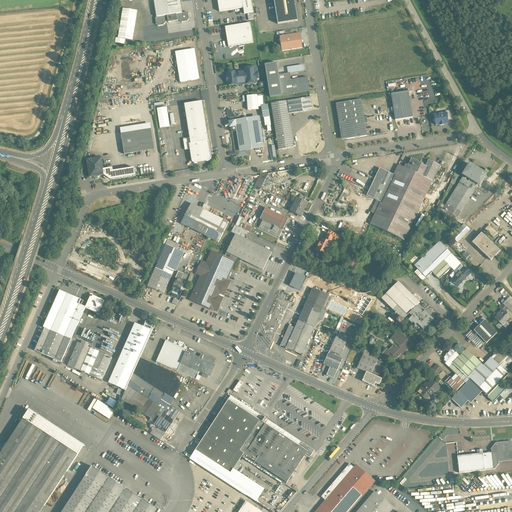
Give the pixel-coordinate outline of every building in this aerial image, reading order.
[(179,0),(153,0),(156,17),(182,13),(179,0)] [(241,0),(217,0),(219,12),(243,8),(241,0)] [(251,0),(241,0),(243,8),(244,14),(253,13),(251,0)] [(273,0),(277,24),(297,21),(293,0),(273,0)] [(134,40),(138,10),(123,8),(119,38),(116,37),(115,43),(125,44),(126,39),(134,40)] [(156,17),(155,19),(156,24),(156,25),(156,24),(158,26),(163,25),(164,25),(163,25),(165,23),(165,22),(168,22),(168,23),(177,21),(177,20),(180,20),(180,21),(182,22),(187,21),(187,22),(187,21),(188,19),(189,20),(189,19),(188,14),(186,13),(186,12),(186,13),(182,13),(156,17)] [(250,23),(225,27),(228,47),(253,43),(250,23)] [(300,33),(279,37),(280,42),(279,42),(280,46),(281,46),(282,51),(302,48),(300,33)] [(192,50),(175,52),(180,82),(197,80),(192,50)] [(282,96),(279,75),(277,64),(265,65),(270,98),(282,96)] [(302,65),(287,68),(288,74),(290,73),(303,71),(302,65)] [(254,68),(244,69),(244,72),(246,83),(246,86),(257,84),(256,79),(258,79),(257,73),(255,73),(254,68)] [(244,72),(235,73),(236,84),(246,83),(244,72)] [(288,74),(279,75),(282,96),(309,91),(307,77),(291,80),(290,73),(288,74)] [(408,92),(391,94),(395,120),(412,118),(408,92)] [(257,95),(246,96),(248,111),(258,110),(257,95)] [(301,99),(286,101),(288,114),(303,112),(301,99)] [(361,100),(336,104),(340,134),(342,137),(344,139),(348,139),(367,136),(361,100)] [(202,101),(184,104),(190,139),(190,144),(208,141),(202,101)] [(286,101),(271,104),(272,111),(278,150),(293,148),(288,114),(286,101)] [(267,105),(261,106),(263,118),(265,118),(265,117),(269,117),(270,117),(267,105)] [(167,108),(157,109),(160,129),(170,128),(167,108)] [(446,113),(434,115),(434,118),(432,121),(435,122),(436,125),(448,123),(447,120),(446,113)] [(240,121),(235,121),(236,126),(237,131),(240,151),(249,150),(260,148),(255,118),(240,121)] [(150,124),(120,128),(121,134),(151,130),(150,124)] [(151,130),(121,134),(124,154),(140,152),(154,150),(151,130)] [(240,151),(237,131),(232,132),(236,157),(249,155),(249,150),(240,151)] [(208,141),(190,144),(190,139),(183,140),(185,150),(190,149),(192,162),(194,164),(207,161),(209,161),(210,160),(211,158),(211,157),(209,141),(208,141)] [(101,158),(87,160),(89,178),(94,177),(99,176),(104,175),(102,168),(101,158)] [(425,167),(418,163),(418,162),(411,159),(408,165),(406,164),(404,168),(432,181),(440,166),(428,160),(425,167)] [(482,172),(469,164),(462,175),(464,176),(462,179),(476,187),(477,184),(479,186),(484,177),(486,175),(482,172)] [(404,168),(398,165),(393,175),(380,202),(374,214),(370,224),(404,241),(432,181),(404,168)] [(111,166),(102,168),(104,175),(108,178),(134,174),(133,166),(112,170),(111,166)] [(379,168),(366,196),(376,201),(380,202),(393,175),(379,168)] [(268,174),(260,175),(255,185),(261,188),(268,174)] [(462,179),(462,178),(443,210),(455,217),(458,211),(460,212),(476,187),(462,179)] [(195,184),(190,184),(186,194),(198,199),(203,187),(195,184)] [(298,199),(297,198),(293,205),(304,210),(307,204),(304,202),(298,199)] [(380,202),(376,201),(371,212),(374,214),(380,202)] [(228,223),(191,204),(181,224),(218,243),(228,223)] [(304,210),(293,205),(290,212),(300,217),(304,210)] [(288,219),(265,208),(260,219),(263,221),(282,231),(288,219)] [(282,231),(263,221),(259,228),(279,238),(282,231)] [(464,224),(451,237),(457,243),(469,230),(464,224)] [(498,234),(489,225),(485,229),(493,238),(498,234)] [(248,232),(234,226),(231,233),(235,235),(235,234),(244,239),(248,232)] [(329,231),(326,237),(327,237),(325,241),(322,239),(316,250),(324,254),(326,249),(330,248),(329,244),(331,239),(337,242),(340,237),(329,231)] [(481,233),(472,243),(491,261),(500,251),(481,233)] [(235,235),(226,252),(231,255),(236,257),(262,270),(271,253),(244,239),(235,234),(235,235)] [(165,239),(163,244),(166,245),(177,250),(179,246),(165,239)] [(439,242),(416,264),(421,269),(444,246),(439,242)] [(163,244),(155,263),(158,264),(166,245),(163,244)] [(158,264),(156,268),(172,275),(182,253),(182,252),(177,250),(166,245),(158,264)] [(421,269),(419,270),(426,278),(433,271),(443,260),(451,253),(444,246),(421,269)] [(219,254),(212,251),(211,251),(211,252),(207,261),(230,271),(234,262),(235,261),(234,261),(229,259),(224,257),(219,254)] [(466,251),(462,255),(466,259),(470,255),(466,251)] [(451,253),(443,260),(451,268),(454,271),(461,264),(451,253)] [(443,260),(433,271),(440,278),(451,268),(443,260)] [(206,264),(201,262),(196,274),(201,276),(190,301),(213,311),(213,310),(217,312),(219,308),(230,282),(226,281),(230,271),(207,261),(206,264)] [(155,263),(144,286),(147,287),(155,268),(156,268),(158,264),(155,263)] [(463,267),(450,281),(458,288),(471,274),(463,267)] [(156,268),(155,268),(147,287),(163,294),(172,275),(156,268)] [(305,278),(296,274),(290,286),(299,290),(305,278)] [(181,280),(177,278),(177,279),(171,293),(178,296),(180,290),(184,281),(181,280)] [(312,289),(324,294),(329,284),(315,278),(310,288),(312,289)] [(412,296),(398,282),(381,299),(395,312),(399,317),(402,320),(403,320),(409,314),(414,308),(418,305),(419,303),(418,301),(412,296)] [(335,292),(348,297),(351,289),(338,283),(335,292)] [(312,289),(298,321),(314,328),(328,296),(324,294),(312,289)] [(59,291),(43,328),(44,328),(34,351),(61,363),(71,340),(64,336),(64,337),(50,331),(67,294),(59,291)] [(80,300),(67,294),(50,331),(64,337),(64,336),(71,340),(85,308),(78,305),(80,300)] [(104,301),(92,296),(92,295),(90,296),(90,297),(87,303),(80,300),(78,305),(85,308),(97,314),(99,313),(104,301)] [(363,295),(353,310),(362,316),(372,300),(363,295)] [(314,328),(313,329),(317,331),(326,311),(327,308),(331,300),(332,298),(328,296),(314,328)] [(511,300),(509,298),(506,301),(504,300),(503,300),(501,301),(501,303),(503,304),(511,313),(511,300)] [(331,300),(327,308),(343,316),(347,307),(331,300)] [(511,318),(511,313),(503,304),(499,308),(501,310),(510,318),(510,319),(511,320),(511,318)] [(419,310),(417,311),(414,308),(409,314),(412,316),(408,320),(414,326),(417,324),(420,327),(417,329),(421,333),(433,320),(424,311),(422,313),(419,310)] [(510,318),(501,310),(496,315),(497,316),(494,318),(499,323),(501,325),(505,321),(506,322),(507,322),(510,319),(510,318)] [(20,332),(24,334),(30,321),(26,319),(20,332)] [(145,321),(143,327),(147,329),(152,331),(154,325),(151,324),(145,321)] [(295,328),(286,348),(302,355),(313,329),(314,328),(298,321),(295,328)] [(496,334),(484,321),(480,324),(473,331),(486,344),(496,334)] [(135,324),(108,383),(121,389),(125,391),(132,374),(152,331),(147,329),(143,327),(135,324)] [(289,326),(280,346),(286,348),(295,328),(294,327),(294,328),(289,326)] [(485,343),(472,330),(465,337),(478,350),(485,343)] [(411,345),(398,332),(391,339),(398,345),(396,347),(395,347),(394,346),(389,351),(388,352),(392,355),(396,359),(403,351),(404,352),(411,345)] [(337,334),(329,351),(333,352),(340,356),(348,339),(337,334)] [(186,350),(165,341),(156,362),(195,380),(199,372),(180,364),(186,350)] [(81,344),(77,342),(67,365),(81,372),(88,357),(91,350),(91,349),(87,347),(81,344)] [(455,353),(453,351),(451,350),(450,350),(449,352),(447,354),(445,355),(446,356),(444,358),(444,360),(444,361),(446,363),(445,364),(448,367),(466,349),(462,346),(462,347),(460,345),(458,345),(456,346),(455,347),(454,349),(455,351),(456,352),(455,353)] [(98,352),(91,349),(91,350),(93,350),(89,358),(88,357),(81,372),(88,375),(98,352)] [(215,361),(187,349),(186,350),(180,364),(199,372),(202,373),(201,376),(207,379),(215,361)] [(466,349),(448,367),(452,371),(456,374),(466,384),(482,367),(483,366),(466,349)] [(499,349),(491,358),(505,372),(507,370),(504,367),(507,364),(504,362),(508,357),(506,355),(503,353),(499,349)] [(389,351),(387,350),(382,355),(387,359),(392,355),(388,352),(389,351)] [(112,358),(98,352),(88,375),(102,381),(112,358)] [(332,355),(328,354),(323,364),(323,365),(330,367),(337,371),(342,360),(332,355)] [(368,373),(378,377),(384,364),(363,354),(357,368),(368,373)] [(505,372),(491,358),(483,366),(482,367),(500,384),(500,383),(509,375),(505,372)] [(437,365),(430,372),(435,376),(441,370),(437,365)] [(330,367),(326,375),(333,379),(337,371),(330,367)] [(457,393),(451,399),(461,408),(468,401),(470,403),(482,391),(488,397),(500,384),(482,367),(457,393)] [(378,377),(368,373),(364,382),(374,387),(375,383),(379,385),(382,379),(378,377)] [(164,395),(133,375),(133,374),(132,374),(125,391),(121,400),(140,412),(148,400),(156,405),(157,403),(159,405),(160,404),(162,406),(164,402),(161,400),(164,395)] [(466,384),(456,374),(451,378),(462,388),(466,384)] [(462,388),(451,378),(447,383),(457,393),(462,388)] [(427,385),(426,383),(420,389),(423,392),(420,395),(425,399),(430,395),(433,398),(441,390),(435,384),(432,387),(430,385),(431,384),(430,382),(427,385)] [(500,384),(488,397),(487,397),(492,402),(506,388),(500,383),(500,384)] [(511,390),(508,387),(499,395),(504,400),(511,390)] [(115,409),(121,400),(112,394),(106,404),(115,409)] [(174,400),(165,394),(164,395),(161,400),(164,402),(170,406),(174,400)] [(110,420),(116,411),(99,400),(93,409),(110,420)] [(156,405),(148,400),(140,412),(150,419),(152,416),(158,407),(156,405)] [(195,451),(226,471),(231,474),(233,469),(243,454),(239,451),(259,421),(259,420),(228,400),(195,451)] [(164,402),(162,406),(160,404),(159,405),(157,403),(156,405),(158,407),(152,416),(158,419),(159,417),(171,425),(179,412),(170,406),(164,402)] [(83,446),(29,410),(23,419),(77,455),(83,446)] [(152,416),(150,419),(148,423),(150,424),(150,429),(151,429),(158,419),(152,416)] [(171,425),(159,417),(158,419),(151,429),(153,431),(163,437),(171,425)] [(314,451),(262,417),(259,420),(259,421),(239,451),(243,454),(287,483),(290,477),(306,454),(310,456),(314,451)] [(0,453),(0,511),(40,511),(77,455),(23,419),(0,454),(0,453)] [(163,437),(153,431),(151,434),(161,440),(163,437)] [(511,443),(496,444),(491,450),(492,454),(483,455),(482,454),(457,456),(459,473),(494,469),(499,464),(498,461),(511,459),(511,443)] [(233,469),(231,474),(226,471),(195,451),(189,459),(256,502),(264,489),(233,469)] [(338,477),(321,497),(325,501),(315,511),(348,511),(372,484),(357,471),(358,470),(355,467),(354,468),(349,464),(338,477)] [(156,509),(92,466),(86,475),(62,511),(158,511),(160,510),(157,508),(156,509)] [(390,511),(393,508),(374,492),(356,511),(390,511)] [(261,511),(246,501),(238,511),(261,511)]
